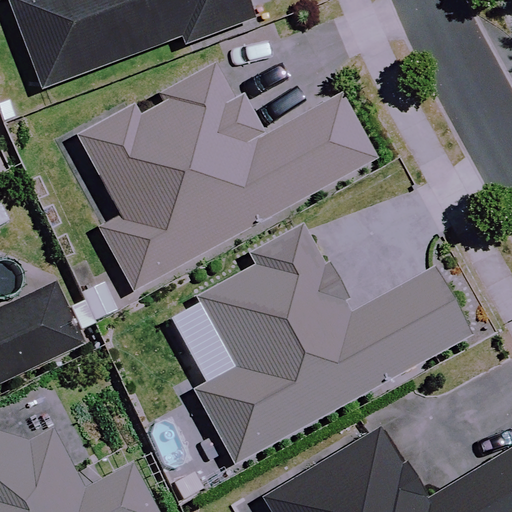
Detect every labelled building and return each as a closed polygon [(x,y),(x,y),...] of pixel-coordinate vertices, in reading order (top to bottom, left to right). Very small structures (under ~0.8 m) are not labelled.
[(8,0),(5,1),(39,93),(179,42),(181,47),(248,23),(239,0),(8,0)] [(260,142),(218,64),(76,141),(116,215),(99,224),(135,291),(374,162),(340,99),(260,142)] [(348,319),(300,230),(246,259),(252,271),(200,299),(239,372),(197,395),(234,464),(465,340),(430,274),(348,319)] [(0,384),(80,346),(52,287),(0,312),(0,384)] [(10,450),(0,429),(0,511),(143,511),(123,474),(85,494),(51,429),(10,450)] [(511,511),(511,451),(423,505),(380,434),(264,503),(268,511),(511,511)]
